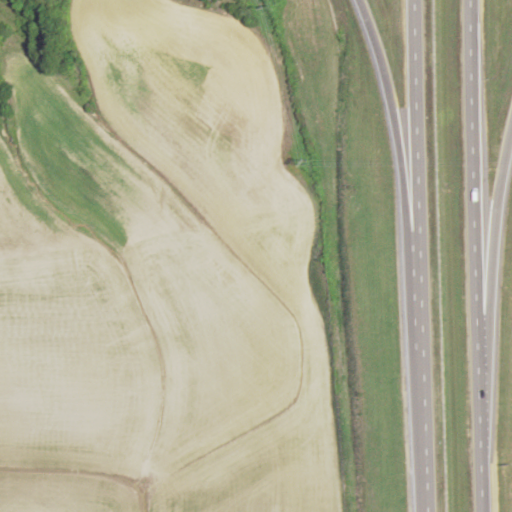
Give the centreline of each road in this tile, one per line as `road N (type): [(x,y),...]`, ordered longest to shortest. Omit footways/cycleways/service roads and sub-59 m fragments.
road 1 (motorway): [(482,419),(470,0)]
road 2 (trunk): [(358,0),(391,90),(424,411)]
road 3 (motorway): [(413,0),(424,411)]
road 4 (trunk): [(482,419),(498,193),(511,117)]
